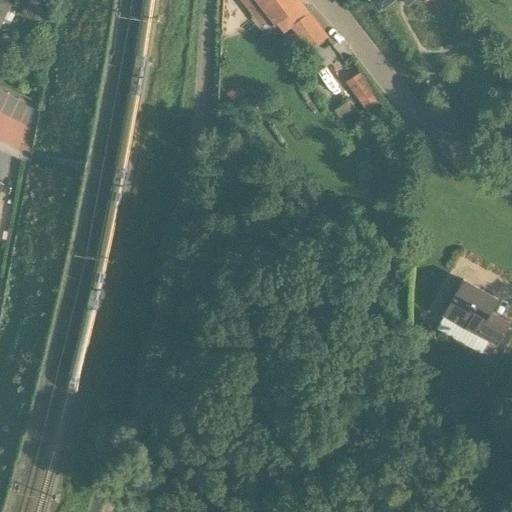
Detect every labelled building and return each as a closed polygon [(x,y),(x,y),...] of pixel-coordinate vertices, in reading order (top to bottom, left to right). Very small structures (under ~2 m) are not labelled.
[(8,24),(15,10),(10,7),(11,5),(0,0),(0,27),(3,22),(8,24)] [(300,4),(297,0),(241,0),(245,5),(252,0),(255,0),(274,24),(283,18),(290,29),(300,21),(303,26),(289,37),(301,55),(326,36),(309,13),(301,3),(300,4)] [(402,0),(408,6),(414,0),(373,0),(380,9),(391,0),(402,0)] [(481,50),(492,39),(479,26),(468,37),(481,50)] [(357,100),(371,91),(359,71),(345,80),(357,100)] [(236,104),(247,93),(236,82),(225,93),(236,104)] [(455,340),(483,292),(464,281),(444,316),(437,330),(455,340)] [(496,347),(509,324),(489,313),(497,300),(483,292),(455,340),(468,347),(475,334),(496,347)]
